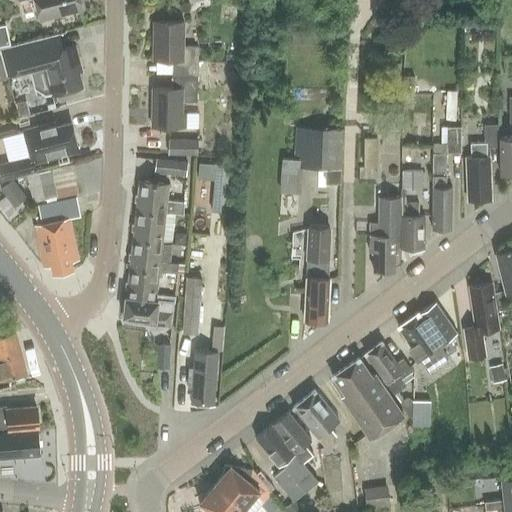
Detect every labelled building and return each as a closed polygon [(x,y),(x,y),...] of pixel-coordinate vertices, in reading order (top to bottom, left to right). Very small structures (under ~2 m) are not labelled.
[(80,0),(17,0),(18,1),(23,0),(35,0),(40,20),(83,9),(80,0)] [(409,16),(409,26),(424,26),(424,15),(409,16)] [(198,75),(198,63),(198,48),(183,47),(184,22),(154,21),(153,60),(173,60),(173,74),(198,75)] [(291,32),(291,44),(344,45),(344,33),(291,32)] [(56,50),(52,35),(0,48),(0,52),(0,53),(7,78),(31,72),(33,69),(36,71),(34,74),(37,87),(46,92),(51,90),(52,95),(83,87),(76,63),(80,62),(75,45),(56,50)] [(226,54),(226,63),(239,63),(240,54),(226,54)] [(383,62),(383,74),(400,76),(401,64),(383,62)] [(198,75),(173,74),(172,89),(153,88),(152,126),(182,127),(182,102),(197,102),(197,91),(211,92),(211,63),(198,63),(198,75)] [(405,76),(405,93),(414,93),(414,76),(405,76)] [(26,101),(15,104),(19,117),(29,114),(26,101)] [(379,111),(380,127),(408,126),(407,110),(379,111)] [(0,123),(0,135),(17,131),(14,120),(0,123)] [(34,163),(79,151),(71,122),(42,130),(41,125),(24,129),(31,156),(0,163),(0,176),(1,180),(36,171),(34,163)] [(471,143),(471,145),(471,157),(466,157),(468,200),(491,200),(490,157),(487,157),(487,147),(499,147),(498,125),(484,125),(485,143),(471,143)] [(434,144),(434,145),(433,175),(433,228),(451,228),(452,186),(445,186),(445,175),(446,152),(461,152),(461,127),(447,127),(448,144),(434,144)] [(280,159),(278,192),(296,193),(297,167),(302,167),(326,169),(325,184),(340,184),(343,130),(296,128),(294,160),(280,159)] [(384,163),(382,132),(368,133),(370,164),(384,163)] [(511,136),(500,137),(500,145),(500,174),(511,173),(511,136)] [(169,139),(168,154),(197,156),(198,140),(169,139)] [(157,158),(155,173),(187,177),(188,162),(157,158)] [(215,179),(213,195),(229,197),(232,167),(199,163),(198,178),(215,179)] [(52,169),(54,179),(74,174),(72,164),(52,169)] [(26,180),(31,203),(55,198),(49,170),(19,176),(20,181),(26,180)] [(402,171),(402,189),(413,189),(413,171),(402,171)] [(54,179),(56,189),(77,185),(74,174),(54,179)] [(26,195),(13,179),(0,189),(13,206),(26,195)] [(185,214),(186,203),(167,201),(169,184),(140,181),(137,210),(165,214),(165,212),(185,214)] [(79,195),(77,185),(56,189),(59,199),(79,195)] [(42,223),(70,217),(80,215),(78,208),(76,197),(38,205),(42,223)] [(399,252),(400,197),(379,197),(379,222),(370,222),(370,252),(374,252),(373,270),(395,270),(395,252),(399,252)] [(424,249),(425,216),(419,216),(419,203),(406,203),(406,197),(402,197),(401,248),(424,249)] [(162,243),(165,214),(137,210),(133,239),(162,243)] [(42,223),(35,225),(44,266),(51,265),(53,272),(73,268),(71,261),(79,259),(70,217),(42,223)] [(307,260),(320,260),(328,261),(330,227),(309,226),(307,260)] [(174,233),(173,244),(184,245),(185,234),(174,233)] [(160,262),(162,243),(133,239),(130,268),(178,274),(178,264),(160,262)] [(511,247),(495,252),(504,290),(496,292),(501,321),(511,318),(507,300),(511,298),(511,247)] [(328,277),(328,261),(320,260),(307,260),(307,276),(319,276),(328,277)] [(177,274),(178,274),(130,268),(127,297),(127,298),(155,301),(156,300),(175,302),(175,297),(156,295),(159,272),(177,274)] [(328,277),(319,276),(307,276),(305,320),(327,321),(329,277),(328,277)] [(186,277),(184,304),(200,305),(201,277),(186,277)] [(462,329),(466,359),(483,356),(480,331),(497,329),(491,283),(468,287),(473,328),(462,329)] [(127,298),(127,297),(125,297),(123,316),(124,316),(124,321),(169,326),(171,312),(157,310),(158,301),(172,303),(175,303),(175,302),(156,300),(155,301),(127,298)] [(157,310),(171,312),(172,303),(158,301),(157,310)] [(451,336),(455,333),(434,303),(417,314),(397,327),(411,346),(408,348),(416,359),(419,357),(427,369),(455,349),(451,336)] [(198,334),(200,305),(184,304),(182,333),(198,334)] [(0,358),(21,353),(15,332),(0,336),(0,358)] [(393,394),(404,386),(401,381),(398,377),(403,374),(396,364),(381,342),(364,354),(393,394)] [(170,368),(172,344),(158,343),(156,367),(170,368)] [(191,403),(207,404),(214,405),(217,351),(195,350),(193,368),(189,368),(188,387),(192,387),(191,403)] [(21,353),(0,358),(0,381),(27,374),(21,353)] [(368,439),(402,417),(374,375),(370,377),(358,359),(331,377),(343,395),(338,399),(368,439)] [(403,359),(396,364),(403,374),(398,377),(401,381),(412,373),(403,359)] [(500,364),(488,367),(492,383),(504,380),(500,364)] [(337,421),(313,392),(292,408),(322,446),(335,436),(328,428),(337,421)] [(404,400),(399,403),(413,422),(412,401),(408,399),(404,400)] [(413,425),(429,425),(429,401),(412,401),(413,422),(413,425)] [(0,431),(38,429),(36,407),(7,409),(7,407),(0,407),(0,431)] [(303,446),(310,440),(287,412),(271,425),(301,463),(310,456),(303,446)] [(315,482),(301,463),(271,425),(254,439),(276,468),(280,465),(287,475),(276,484),(291,502),(315,482)] [(0,459),(41,456),(38,429),(0,431),(0,459)] [(394,460),(397,496),(413,495),(409,459),(394,460)] [(222,475),(214,484),(244,509),(259,491),(250,482),(252,469),(224,465),(222,475)] [(502,499),(483,501),(484,509),(503,508),(503,503),(511,502),(511,475),(500,477),(502,499)] [(366,506),(389,503),(386,481),(363,484),(366,506)] [(206,493),(197,496),(202,511),(240,511),(244,509),(214,484),(207,492),(206,493)] [(302,511),(294,502),(285,509),(286,511),(302,511)] [(503,511),(511,511),(511,502),(503,503),(503,508),(503,511)]
